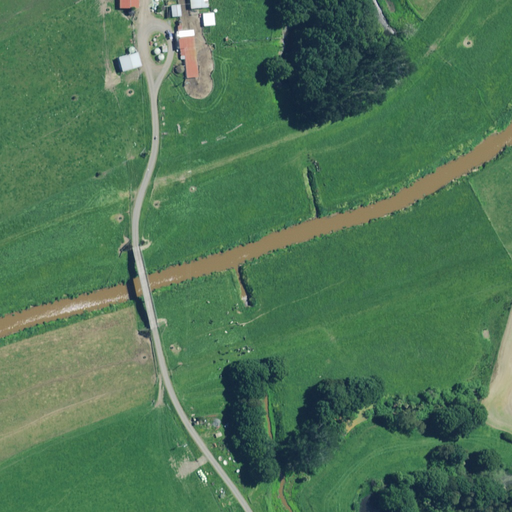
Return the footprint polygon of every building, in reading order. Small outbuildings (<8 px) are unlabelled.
[(136,0),(117,0),(117,8),(136,8),(136,0)] [(204,0),(188,0),(189,9),(205,7),(204,0)] [(179,16),(178,5),(169,6),(170,17),(179,16)] [(196,77),(192,30),(175,32),(176,48),(178,48),(179,59),(183,59),(185,78),(196,77)] [(139,66),(135,52),(116,58),(120,71),(139,66)]
